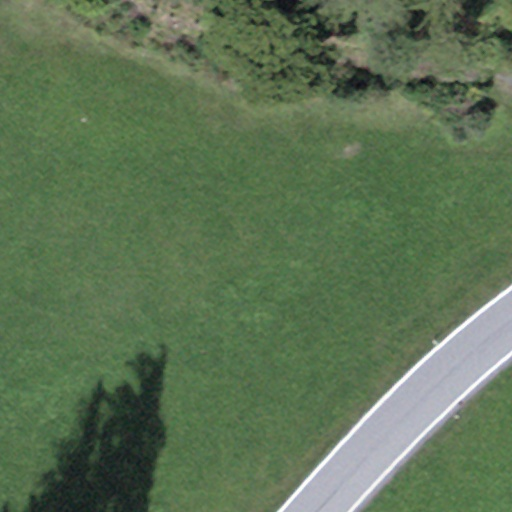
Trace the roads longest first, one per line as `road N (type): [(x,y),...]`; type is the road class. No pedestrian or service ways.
road 1 (track): [(511,90),(284,46),(183,0)]
road 2 (tertiary): [(511,323),(320,511)]
